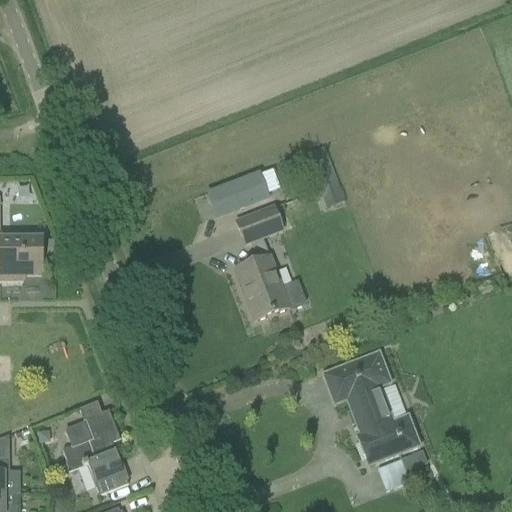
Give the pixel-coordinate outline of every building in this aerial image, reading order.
[(321,151),(305,158),(315,183),(319,195),(323,205),(342,197),(338,186),(324,150),(321,151)] [(293,163),(282,167),(284,173),(296,169),(293,163)] [(208,197),(217,221),(268,201),(259,178),(208,197)] [(258,265),(234,274),(254,326),(273,319),(290,312),(306,306),(297,284),(281,291),(262,241),(282,234),(273,211),(255,219),(236,226),(245,248),(251,246),(258,265)] [(0,243),(0,283),(18,284),(18,280),(42,280),(42,244),(0,243)] [(52,262),(52,244),(42,244),(42,262),(52,262)] [(357,440),(368,470),(419,451),(408,420),(393,426),(380,392),(390,388),(379,357),(323,379),(334,409),(347,404),(360,439),(357,440)] [(71,451),(62,454),(70,475),(83,470),(83,472),(87,470),(99,500),(110,496),(128,489),(112,448),(120,445),(109,415),(101,418),(97,407),(79,413),(84,427),(65,434),(71,451)] [(422,454),(376,469),(385,495),(407,487),(403,476),(426,468),(422,454)] [(0,498),(6,498),(20,498),(20,476),(10,476),(9,463),(0,462),(0,498)] [(0,511),(17,511),(17,510),(6,511),(6,498),(0,498),(0,511)]
